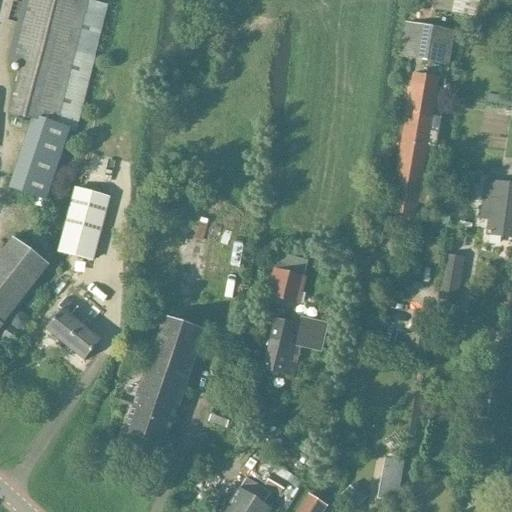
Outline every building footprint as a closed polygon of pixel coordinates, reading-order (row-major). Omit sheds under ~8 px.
[(87,0),(24,0),(8,62),(21,66),(15,89),(8,116),(31,121),(61,131),(72,134),(76,135),(108,5),(101,3),(87,0)] [(437,0),(435,10),(477,19),(480,0),(437,0)] [(408,10),(400,57),(449,65),(455,30),(416,24),(418,12),(408,10)] [(415,76),(392,211),(413,216),(415,203),(428,205),(432,176),(420,174),(425,146),(435,148),(439,119),(429,117),(435,79),(415,76)] [(454,188),(467,189),(469,173),(456,172),(454,188)] [(486,194),(481,220),(489,221),(487,234),(503,236),(511,237),(511,185),(487,182),(486,194)] [(62,265),(71,267),(89,270),(93,244),(102,204),(103,199),(89,196),(88,201),(70,198),(63,222),(56,255),(64,257),(62,265)] [(200,298),(211,228),(158,221),(154,243),(157,243),(149,290),(200,298)] [(13,240),(0,257),(0,324),(46,265),(23,248),(13,240)] [(269,298),(298,305),(308,262),(279,255),(269,298)] [(437,300),(457,303),(465,259),(445,255),(437,300)] [(45,330),(64,345),(81,325),(70,316),(76,308),(65,299),(58,307),(61,310),(45,330)] [(294,377),(300,349),(321,353),(328,324),(300,317),(299,319),(298,325),(275,319),(275,322),(268,345),(263,369),(294,377)] [(164,447),(203,332),(163,318),(124,433),(164,447)] [(81,325),(64,345),(84,361),(100,341),(81,325)] [(397,328),(393,351),(402,353),(401,356),(418,359),(423,330),(406,327),(406,329),(397,328)] [(231,399),(219,395),(210,421),(226,426),(230,414),(226,413),(231,399)] [(382,471),(377,500),(395,503),(400,475),(382,471)] [(278,495),(285,484),(272,476),(265,487),(278,495)] [(245,479),(224,511),(267,511),(269,509),(262,505),(269,495),(245,479)] [(297,511),(322,511),(326,507),(308,495),(297,511)]
